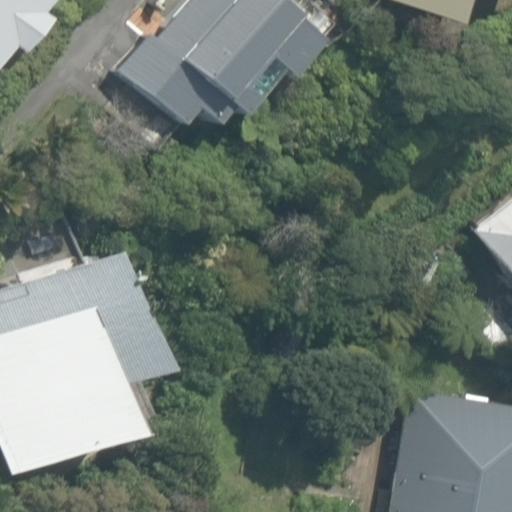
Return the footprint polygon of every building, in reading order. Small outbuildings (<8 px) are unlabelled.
[(0,0),(0,53),(52,0),(0,0)] [(323,19),(302,0),(152,0),(87,64),(159,131),(185,102),(209,120),(323,19)] [(418,0),(450,11),(452,0),(418,0)] [(511,185),(460,226),(511,292),(511,185)] [(141,352),(97,239),(0,276),(0,403),(1,404),(24,455),(106,426),(94,369),(141,352)] [(511,511),(511,406),(399,383),(371,511),(511,511)]
